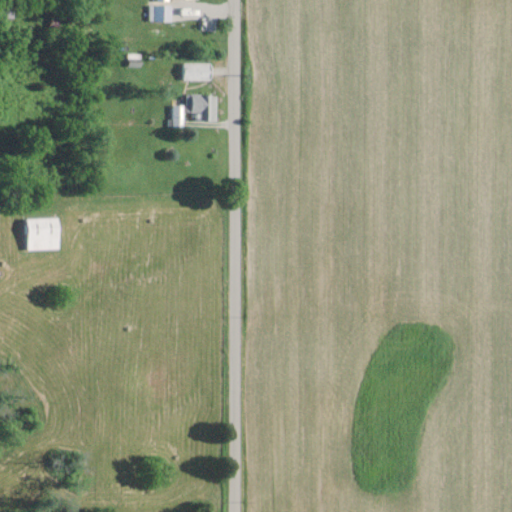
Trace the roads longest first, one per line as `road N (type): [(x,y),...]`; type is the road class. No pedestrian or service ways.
road 1 (residential): [(236,511),(233,0)]
road 2 (residential): [(64,217),(202,122),(202,96),(234,75)]
